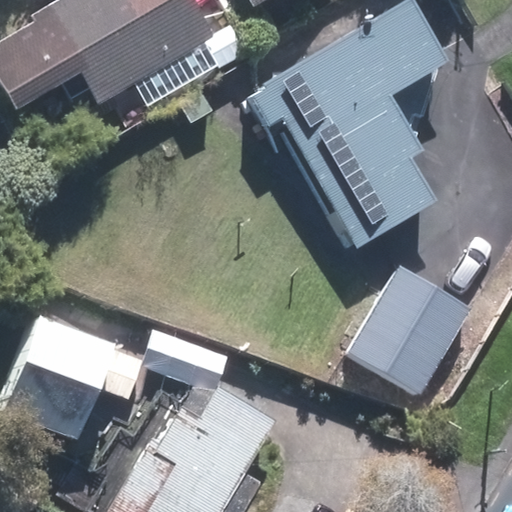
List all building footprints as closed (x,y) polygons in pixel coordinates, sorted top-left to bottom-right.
[(0,32),(0,105),(3,111),(70,73),(89,105),(262,6),(257,0),(46,0),(20,15),(24,19),(0,32)] [(272,115),(347,247),(428,201),(403,156),(414,149),(381,93),(439,60),(404,0),(395,0),(252,82),(255,87),(241,95),(257,124),(272,115)] [(419,393),(469,310),(397,267),(348,351),(419,393)] [(0,400),(0,411),(72,440),(93,387),(126,400),(142,359),(34,316),(0,400)] [(98,511),(214,511),(270,417),(210,381),(190,415),(172,404),(148,443),(141,439),(98,511)]
